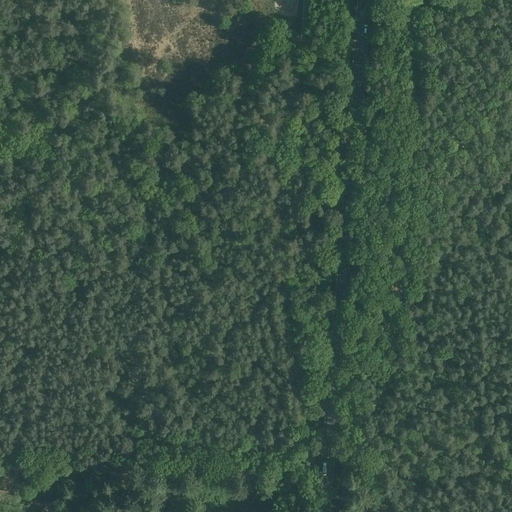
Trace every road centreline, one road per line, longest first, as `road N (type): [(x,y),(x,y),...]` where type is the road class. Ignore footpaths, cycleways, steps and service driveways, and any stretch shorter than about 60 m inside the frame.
road 1 (secondary): [(323,511),(364,0)]
road 2 (track): [(511,471),(328,460)]
road 3 (track): [(511,72),(431,80),(362,38)]
